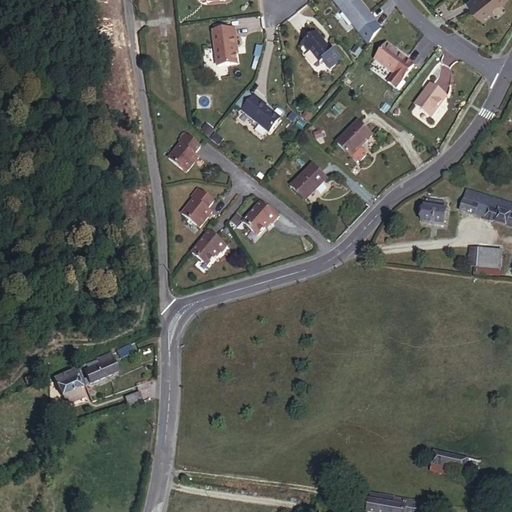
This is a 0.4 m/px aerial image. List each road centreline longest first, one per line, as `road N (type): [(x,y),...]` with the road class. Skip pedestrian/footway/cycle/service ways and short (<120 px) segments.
road 1 (unclassified): [(129,0),(162,289),(167,307),(179,313)]
road 2 (residential): [(338,254),(389,201),(449,159),(488,113),(506,75)]
road 3 (residential): [(151,511),(163,462),(171,325),(179,313)]
road 4 (residential): [(179,313),(338,254)]
road 5 (residential): [(338,254),(217,160)]
road 6 (residential): [(506,75),(437,34),(403,0)]
